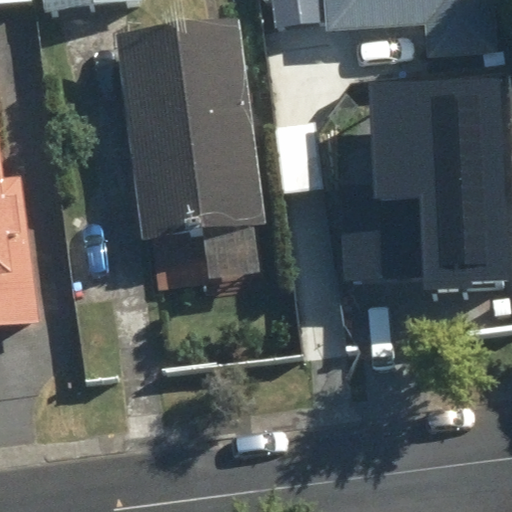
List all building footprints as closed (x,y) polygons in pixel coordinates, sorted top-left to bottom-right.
[(28,0),(0,0),(0,18),(30,15),(28,0)] [(142,0),(37,0),(40,30),(144,19),(142,0)] [(345,0),(268,0),(272,31),(348,22),(345,0)] [(356,29),(316,33),(323,96),(363,92),(356,29)] [(240,37),(116,54),(146,259),(269,242),(240,37)] [(320,123),(327,230),(422,224),(424,261),(494,256),(482,68),(411,72),(414,117),(320,123)] [(0,302),(10,302),(7,258),(21,257),(18,217),(0,218),(0,302)]
